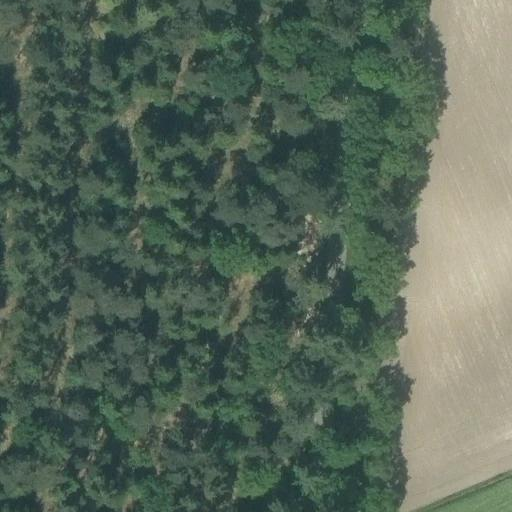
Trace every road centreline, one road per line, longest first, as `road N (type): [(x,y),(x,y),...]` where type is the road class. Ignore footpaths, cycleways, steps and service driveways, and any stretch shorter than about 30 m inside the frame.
road 1 (unclassified): [(314,511),(357,0)]
road 2 (track): [(320,444),(0,416)]
